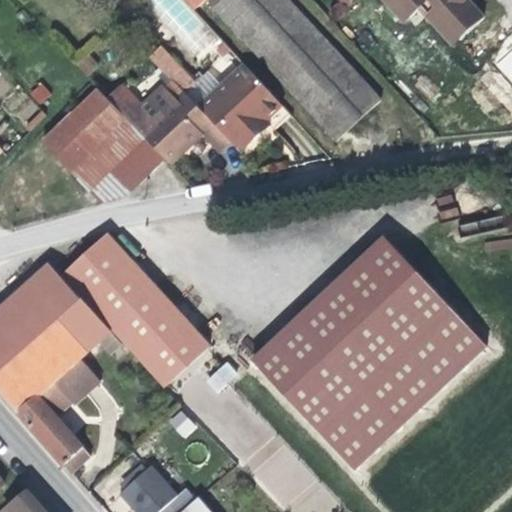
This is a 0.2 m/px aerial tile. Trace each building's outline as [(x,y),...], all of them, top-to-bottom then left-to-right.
[(186,0),(197,11),(207,0),(186,0)] [(234,0),(208,0),(220,13),(234,0)] [(234,0),(220,13),(337,139),(381,99),(288,0),(234,0)] [(460,41),(487,17),(471,0),(382,0),(404,24),(418,12),(426,4),(460,41)] [(426,4),(418,12),(451,48),(460,41),(426,4)] [(225,56),(232,49),(226,42),(219,48),(225,56)] [(150,54),(185,91),(196,80),(162,44),(150,54)] [(511,48),(494,65),(511,83),(511,48)] [(286,106),(248,66),(226,87),(230,91),(211,109),(206,105),(202,109),(235,143),(240,148),(243,145),(248,149),(263,136),(256,127),(266,119),(268,122),(286,106)] [(131,194),(167,159),(142,134),(99,87),(42,141),(101,203),(131,194)] [(226,87),(206,105),(211,109),(230,91),(226,87)] [(167,159),(176,168),(195,150),(207,139),(222,155),(235,143),(202,109),(187,93),(142,134),(167,159)] [(268,122),(266,119),(256,127),(263,136),(268,131),(273,127),(268,122)] [(115,332),(166,389),(214,346),(113,234),(66,276),(115,332)] [(391,242),(259,361),(359,472),(491,352),(391,242)] [(43,396),(115,332),(66,276),(54,263),(0,310),(0,344),(1,346),(0,346),(0,389),(21,412),(41,394),(43,396)] [(241,374),(231,363),(213,380),(223,391),(241,374)] [(43,396),(41,394),(21,412),(45,439),(74,472),(75,472),(92,456),(84,446),(86,444),(43,396)] [(169,421),(184,439),(196,428),(181,411),(169,421)] [(148,469),(124,490),(119,494),(134,511),(160,511),(176,498),(181,494),(154,463),(148,469)] [(119,484),(124,490),(148,469),(143,464),(119,484)] [(5,510),(6,511),(30,511),(41,503),(29,490),(5,510)] [(212,511),(199,497),(185,509),(182,511),(212,511)] [(176,498),(160,511),(182,511),(185,509),(176,498)] [(48,511),(41,503),(30,511),(48,511)]
